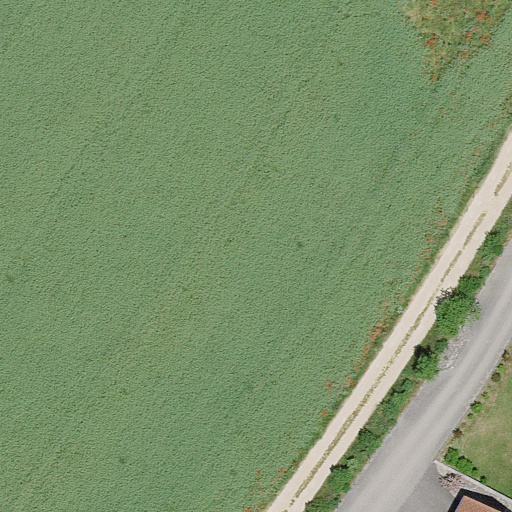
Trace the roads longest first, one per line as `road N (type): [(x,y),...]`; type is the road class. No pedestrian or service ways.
road 1 (track): [(287,511),(511,160)]
road 2 (residential): [(511,295),(456,389),(365,511)]
